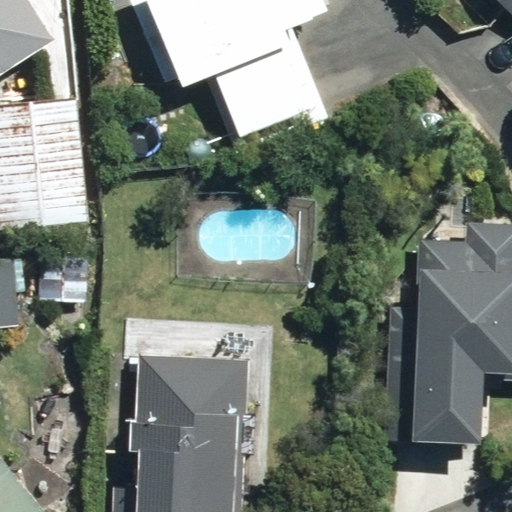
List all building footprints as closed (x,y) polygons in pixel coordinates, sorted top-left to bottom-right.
[(0,0),(0,69),(51,37),(25,0),(0,0)] [(122,0),(159,88),(201,70),(230,152),(321,119),(290,33),(330,16),(323,0),(122,0)] [(511,0),(488,0),(511,23),(511,0)] [(0,100),(0,230),(85,224),(75,95),(0,100)] [(511,227),(381,220),(368,439),(472,444),(475,381),(511,383),(511,227)] [(0,259),(0,329),(17,328),(12,258),(0,259)] [(58,259),(60,301),(82,300),(81,258),(58,259)] [(106,511),(240,511),(242,357),(134,355),(133,423),(126,423),(125,487),(107,486),(106,511)] [(0,511),(43,511),(0,459),(0,511)]
